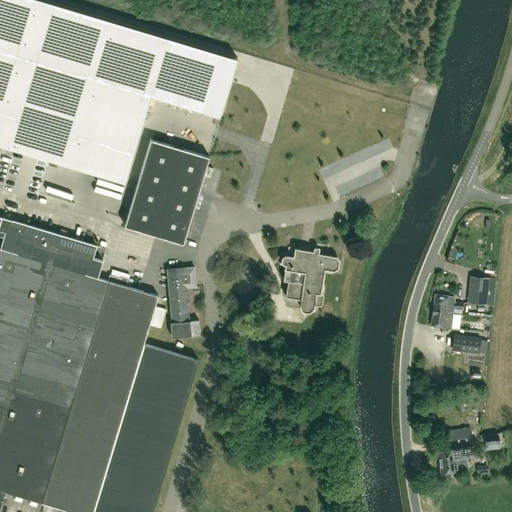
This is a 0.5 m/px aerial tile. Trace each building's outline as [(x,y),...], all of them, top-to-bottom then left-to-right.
[(43,0),(0,0),(0,146),(125,184),(151,96),(220,117),(237,58),(169,37),(43,0)] [(173,126),(175,111),(167,110),(165,125),(173,126)] [(150,138),(124,225),(183,243),(209,156),(150,138)] [(0,509),(5,492),(69,511),(153,511),(199,361),(144,345),(150,324),(160,327),(166,309),(156,305),(159,297),(126,287),(128,278),(122,276),(121,278),(110,274),(107,281),(97,278),(102,260),(93,257),(97,245),(0,215),(0,509)] [(309,312),(310,311),(312,310),(313,308),(314,307),(314,306),(316,294),(320,295),(325,270),(334,271),(338,268),(339,260),(336,257),(318,254),(319,249),(318,248),(315,248),(314,248),(313,251),(295,248),(293,257),(286,256),(285,256),(284,256),(283,257),(282,257),(282,258),(281,259),(281,260),(281,261),(281,262),(282,263),(283,264),(284,265),(285,265),(285,269),(283,280),(288,281),(285,297),(301,299),(300,303),(300,305),(300,306),(300,308),(301,309),(301,310),(302,311),(303,311),(305,312),(306,312),(307,312),(308,312),(309,312)] [(171,326),(172,337),(200,335),(199,319),(189,320),(186,288),(197,287),(195,266),(167,268),(172,326),(171,326)] [(488,277),(470,276),(467,302),(486,304),(488,277)] [(433,310),(453,313),(453,312),(448,311),(448,306),(452,306),(452,303),(449,302),(450,296),(435,294),(433,310)] [(453,313),(433,310),(431,326),(445,328),(451,328),(453,313)] [(451,350),(479,353),(479,351),(486,352),(488,340),(481,339),(481,337),(453,333),(451,350)] [(478,394),(457,395),(457,411),(465,410),(464,401),(478,400),(478,394)] [(485,436),(486,447),(501,444),(499,433),(485,436)] [(441,473),(458,470),(456,459),(475,457),(473,447),(438,452),(441,473)]
